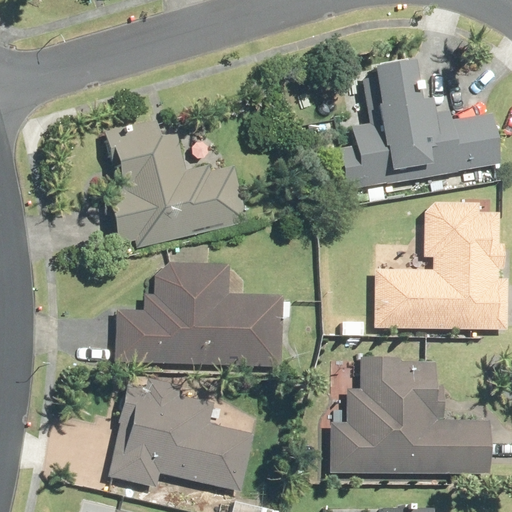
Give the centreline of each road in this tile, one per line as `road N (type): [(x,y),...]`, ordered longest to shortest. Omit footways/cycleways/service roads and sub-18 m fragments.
road 1 (residential): [(0,91),(299,0)]
road 2 (residential): [(0,450),(12,300),(0,206)]
